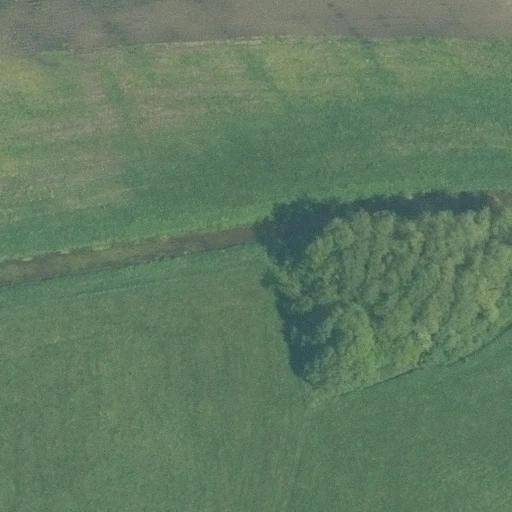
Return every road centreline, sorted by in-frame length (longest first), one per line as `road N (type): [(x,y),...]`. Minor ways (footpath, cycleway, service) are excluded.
road 1 (track): [(511,212),(0,293)]
road 2 (track): [(0,240),(402,172),(511,166)]
